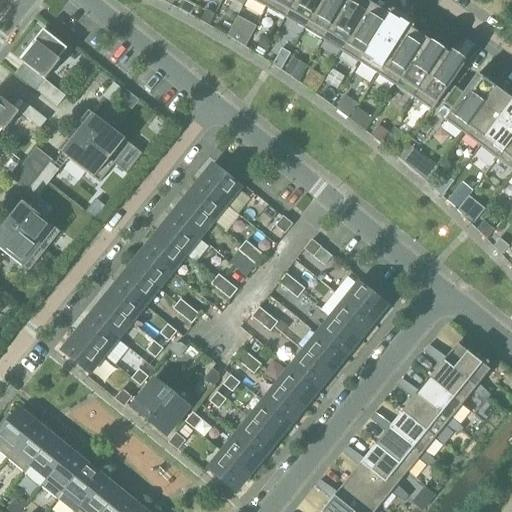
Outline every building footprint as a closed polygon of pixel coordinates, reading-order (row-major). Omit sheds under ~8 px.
[(184,0),(179,10),(190,16),(196,6),(184,0)] [(250,0),(265,8),(266,8),(270,0),(250,0)] [(270,0),(266,8),(284,19),(285,19),(295,0),(270,0)] [(303,29),(304,30),(321,0),(295,0),(285,19),(303,29)] [(322,41),(346,0),(321,0),(304,30),(322,40),(322,41)] [(346,0),(322,41),(341,52),(370,4),(363,0),(346,0)] [(359,63),(389,15),(370,4),(341,52),(342,52),(358,63),(359,63)] [(202,22),(208,26),(214,15),(207,12),(202,22)] [(377,74),(377,75),(407,27),(389,15),(359,63),(377,74)] [(238,18),(228,36),(244,46),(255,27),(238,18)] [(395,86),(426,40),(407,27),(377,75),(395,86)] [(59,60),(67,50),(60,44),(43,30),(19,60),(45,81),(61,61),(59,60)] [(413,98),(444,52),(426,40),(395,86),(412,98),(413,98)] [(254,53),(263,58),(269,47),(260,42),(254,53)] [(280,71),(290,54),(281,49),(272,66),(280,71)] [(463,65),(444,52),(413,98),(432,111),(463,65)] [(298,79),(304,68),(292,62),(286,72),(298,79)] [(463,134),(495,88),(477,74),(463,94),(454,88),(443,104),(451,110),(444,120),(462,134),(463,134)] [(57,107),(65,97),(45,81),(37,92),(57,107)] [(112,104),(122,91),(114,84),(103,97),(112,104)] [(511,103),(511,100),(495,88),(463,134),(480,146),(481,147),(511,103)] [(0,133),(2,131),(4,133),(19,113),(0,97),(0,133)] [(497,160),(498,160),(511,140),(511,103),(481,147),(497,160)] [(39,129),(46,121),(26,105),(20,113),(39,129)] [(93,115),(77,134),(94,148),(114,164),(130,145),(124,140),(110,129),(93,115)] [(377,129),(372,135),(382,141),(386,135),(377,129)] [(62,154),(79,168),(93,179),(99,183),(114,164),(94,148),(77,134),(62,154)] [(403,164),(415,150),(407,145),(406,146),(399,140),(390,152),(398,158),(398,159),(403,164)] [(511,140),(498,160),(511,171),(511,140)] [(438,167),(415,150),(403,164),(405,165),(411,170),(426,183),(438,167)] [(50,164),(40,177),(48,184),(59,171),(50,164)] [(212,165),(198,183),(226,206),(240,188),(212,165)] [(442,198),(453,182),(445,176),(434,191),(442,198)] [(48,184),(40,177),(30,189),(38,196),(48,184)] [(198,183),(184,200),(213,223),(226,206),(198,183)] [(463,204),(453,196),(448,202),(457,210),(463,204)] [(476,203),(468,197),(463,204),(457,210),(457,211),(465,217),(476,203)] [(184,200),(171,217),(199,239),(213,223),(184,200)] [(23,203),(7,223),(24,236),(44,252),(59,232),(54,228),(40,217),(23,203)] [(171,217),(157,233),(185,256),(199,239),(171,217)] [(285,234),(292,225),(283,217),(275,227),(285,234)] [(483,222),(476,230),(487,240),(494,231),(483,222)] [(24,236),(7,223),(0,231),(0,249),(8,256),(23,267),(28,271),(44,252),(24,236)] [(157,233),(144,250),(172,273),(185,256),(157,233)] [(493,247),(502,254),(509,246),(499,239),(493,247)] [(313,257),(321,248),(312,240),(304,250),(313,257)] [(238,251),(247,259),(255,249),(246,242),(238,251)] [(264,257),(255,249),(247,259),(257,266),(264,257)] [(144,250),(130,267),(158,290),(172,273),(144,250)] [(130,267),(116,284),(145,307),(158,290),(130,267)] [(278,284),(288,291),(295,282),(286,274),(278,284)] [(211,285),(220,292),(228,283),(218,275),(211,285)] [(305,290),(295,282),(288,291),(297,299),(305,290)] [(237,290),(228,283),(220,292),(230,300),(237,290)] [(116,284),(103,300),(131,323),(145,307),(116,284)] [(358,284),(344,301),(372,324),(386,306),(358,284)] [(103,300),(89,317),(117,340),(131,323),(103,300)] [(173,309),(182,317),(190,307),(180,300),(173,309)] [(344,301),(330,318),(359,341),(372,324),(344,301)] [(199,315),(190,307),(182,317),(191,324),(199,315)] [(261,325),(268,315),(259,308),(251,317),(261,325)] [(278,323),(268,315),(261,325),(270,332),(278,323)] [(89,317),(76,334),(104,357),(117,340),(89,317)] [(330,318),(317,335),(345,357),(359,341),(330,318)] [(169,342),(177,332),(167,325),(160,334),(169,342)] [(104,357),(76,334),(62,351),(90,374),(104,357)] [(317,335),(303,351),(331,374),(345,357),(317,335)] [(155,359),(163,349),(154,342),(146,351),(155,359)] [(179,359),(187,349),(181,344),(175,344),(169,351),(179,359)] [(438,353),(433,359),(439,366),(443,362),(444,363),(475,388),(478,385),(489,371),(485,368),(489,363),(478,355),(475,359),(457,344),(446,358),(438,353)] [(424,352),(433,359),(438,353),(429,346),(424,352)] [(235,360),(244,367),(252,358),(243,350),(235,360)] [(303,351),(290,368),(318,391),(331,374),(303,351)] [(261,366),(252,358),(244,367),(254,375),(261,366)] [(429,379),(462,405),(472,392),(478,396),(483,389),(478,385),(475,388),(444,363),(443,362),(439,366),(429,379)] [(290,368),(276,385),(304,408),(318,391),(290,368)] [(213,387),(219,380),(218,374),(212,369),(204,379),(213,387)] [(140,387),(148,377),(139,370),(131,379),(140,387)] [(232,393),(240,383),(230,376),(223,385),(232,393)] [(451,418),(462,405),(429,379),(419,392),(411,386),(405,393),(412,399),(415,396),(417,397),(448,422),(451,418)] [(131,408),(149,422),(171,394),(154,380),(131,408)] [(405,393),(411,386),(402,380),(397,385),(405,393)] [(276,385),(262,402),(291,425),(304,408),(276,385)] [(483,389),(478,396),(485,401),(490,396),(483,389)] [(124,407),(131,398),(122,390),(114,400),(124,407)] [(219,410),(226,400),(217,393),(209,402),(219,410)] [(166,436),(189,408),(171,394),(149,422),(166,436)] [(412,399),(402,412),(409,418),(434,439),(445,426),(451,430),(456,423),(451,418),(448,422),(417,397),(415,396),(412,399)] [(249,419),(277,441),(291,425),(262,402),(249,419)] [(0,432),(0,453),(7,459),(36,424),(19,410),(13,417),(9,414),(0,425),(0,428),(2,430),(0,432)] [(409,418),(402,412),(391,425),(384,420),(378,427),(385,433),(388,429),(390,430),(421,456),(424,452),(434,439),(409,418)] [(194,430),(202,421),(192,413),(185,422),(194,430)] [(378,427),(384,420),(374,413),(370,419),(378,427)] [(249,419),(235,435),(263,458),(277,441),(249,419)] [(456,423),(451,430),(458,435),(463,429),(456,423)] [(53,437),(36,424),(7,459),(25,473),(31,466),(30,465),(53,437)] [(385,433),(375,446),(382,452),(407,472),(418,459),(424,463),(429,456),(424,452),(421,456),(390,430),(388,429),(385,433)] [(177,451),(185,441),(176,434),(168,443),(177,451)] [(235,435),(222,452),(250,475),(263,458),(235,435)] [(31,466),(47,479),(70,451),(53,437),(30,465),(31,466)] [(382,452),(375,446),(364,459),(356,454),(351,461),(358,467),(361,463),(362,464),(394,489),(397,486),(407,472),(382,452)] [(351,461),(356,454),(347,447),(342,453),(351,461)] [(87,465),(70,451),(47,479),(41,486),(57,499),(63,492),(64,493),(87,465)] [(250,475),(222,452),(208,470),(236,492),(250,475)] [(429,456),(424,463),(431,468),(436,463),(429,456)] [(361,463),(358,467),(348,479),(355,485),(380,506),(390,493),(396,497),(402,490),(397,486),(394,489),(362,464),(361,463)] [(75,511),(103,478),(87,465),(64,493),(63,492),(57,499),(57,500),(72,511),(75,511)] [(103,511),(120,492),(103,478),(75,511),(103,511)] [(375,511),(380,506),(355,485),(348,479),(337,493),(329,487),(324,494),(331,501),(333,498),(334,497),(335,498),(352,511),(375,511)] [(324,494),(329,487),(320,481),(315,486),(324,494)] [(402,490),(396,497),(404,502),(408,497),(402,490)] [(131,511),(137,505),(120,492),(103,511),(131,511)] [(333,498),(331,501),(321,511),(352,511),(335,498),(334,497),(333,498)] [(9,511),(20,511),(24,508),(14,500),(7,510),(9,511)]
